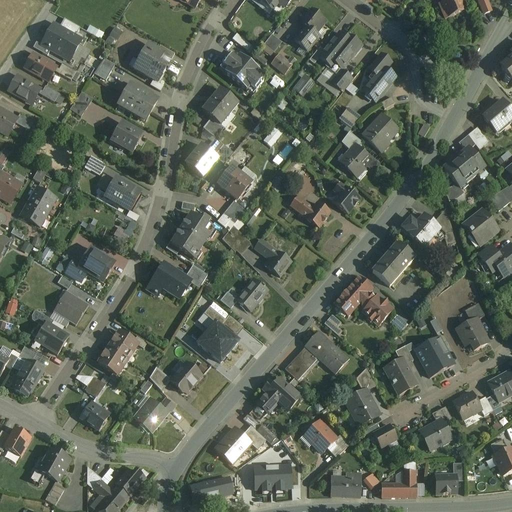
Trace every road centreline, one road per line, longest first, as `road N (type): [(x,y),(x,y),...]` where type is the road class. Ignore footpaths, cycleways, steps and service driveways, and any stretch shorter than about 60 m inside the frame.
road 1 (residential): [(233,0),(191,69),(136,264),(32,420)]
road 2 (tertiary): [(455,117),(382,223),(175,468)]
road 3 (primary): [(300,511),(501,504)]
road 4 (residential): [(455,117),(423,97),(404,44),(348,0)]
road 5 (residential): [(175,468),(75,446),(32,420)]
road 6 (residential): [(511,346),(405,416)]
